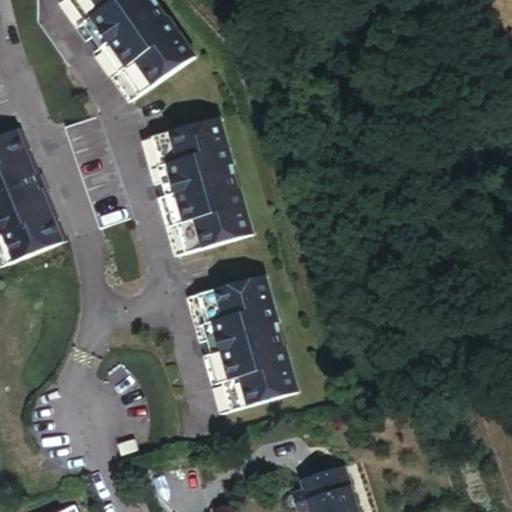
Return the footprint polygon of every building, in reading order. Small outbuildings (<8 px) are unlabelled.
[(151,0),(82,0),(65,12),(91,51),(101,44),(108,55),(98,62),(132,113),(198,68),(151,0)] [(101,44),(91,51),(98,62),(108,55),(101,44)] [(66,132),(104,230),(136,218),(98,120),(66,132)] [(222,129),(145,150),(157,195),(169,192),(172,205),(160,208),(176,267),(253,247),(222,129)] [(40,178),(21,131),(0,139),(0,242),(10,267),(66,244),(48,198),(44,200),(35,179),(40,178)] [(157,195),(160,208),(172,205),(169,192),(157,195)] [(264,289),(188,309),(200,354),(212,351),(215,364),(203,367),(219,426),(296,406),(264,289)] [(212,351),(200,354),(203,367),(215,364),(212,351)] [(347,511),(345,497),(298,503),(300,511),(347,511)] [(82,511),(78,502),(59,511),(82,511)]
